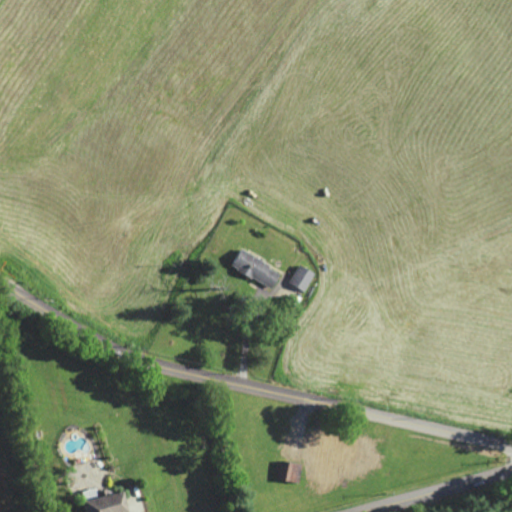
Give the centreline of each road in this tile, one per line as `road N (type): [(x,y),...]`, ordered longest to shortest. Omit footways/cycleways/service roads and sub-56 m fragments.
road 1 (secondary): [(0,281),(136,360),(511,447)]
road 2 (secondary): [(511,468),(364,511)]
